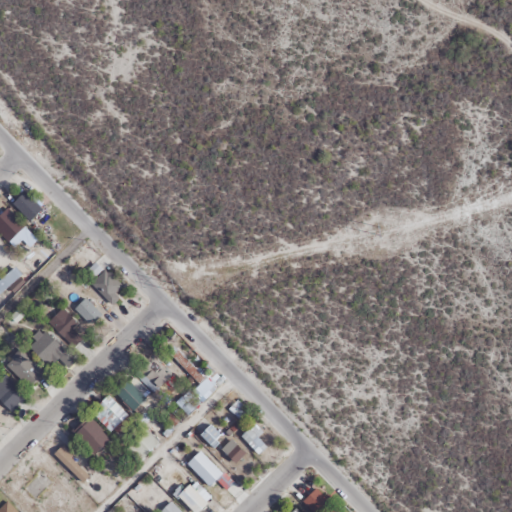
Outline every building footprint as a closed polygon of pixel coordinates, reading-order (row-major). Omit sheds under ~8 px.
[(11,205),(29,222),(41,210),(23,192),(11,205)] [(28,232),(5,208),(0,212),(0,235),(12,248),(28,232)] [(0,278),(0,292),(21,275),(14,267),(0,278)] [(118,297),(114,294),(121,287),(103,270),(89,285),(109,305),(118,297)] [(72,309),(89,326),(100,315),(84,298),(72,309)] [(74,350),(82,342),(70,330),(77,324),(60,308),(46,322),(74,350)] [(25,345),(48,368),(64,353),(41,330),(25,345)] [(29,390),(44,376),(19,350),(4,364),(29,390)] [(158,394),(174,378),(150,355),(134,371),(158,394)] [(0,375),(0,402),(10,412),(25,397),(2,374),(0,375)] [(114,393),(132,411),(148,394),(130,376),(114,393)] [(110,432),(127,415),(107,396),(90,412),(110,432)] [(109,439),(88,418),(71,434),(92,456),(109,439)] [(256,438),(262,433),(253,424),(239,437),(257,456),(266,448),(256,438)] [(219,450),(233,464),(243,454),(229,440),(219,450)] [(87,476),(59,447),(52,455),(80,483),(87,476)] [(221,474),(198,451),(185,464),(208,487),(221,474)] [(193,511),(195,511),(209,499),(191,480),(176,495),(193,511)] [(325,511),(325,491),(305,491),(305,511),(325,511)] [(0,505),(0,511),(15,511),(5,501),(0,505)] [(179,511),(169,501),(157,511),(179,511)]
